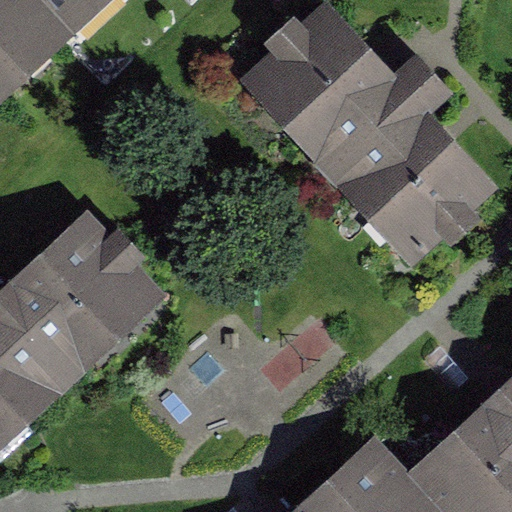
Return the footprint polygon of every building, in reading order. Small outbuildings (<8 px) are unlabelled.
[(35,0),(0,0),(0,129),(84,53),(35,0)] [(35,0),(84,53),(142,0),(35,0)] [(511,190),(335,5),(252,83),(432,271),(511,194),(511,190)] [(97,221),(0,311),(0,466),(174,303),(97,221)] [(511,511),(511,398),(409,486),(430,511),(511,511)] [(430,511),(409,486),(382,455),(315,511),(430,511)]
